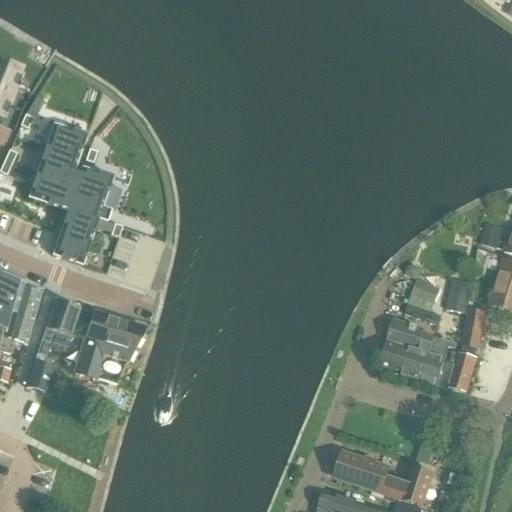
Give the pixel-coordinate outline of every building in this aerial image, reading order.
[(0,118),(3,119),(21,78),(0,69),(0,118)] [(25,118),(20,129),(27,132),(32,121),(25,118)] [(52,127),(27,201),(60,212),(60,211),(66,213),(51,258),(82,269),(98,222),(106,225),(107,223),(110,213),(106,211),(106,212),(102,211),(109,189),(108,188),(111,181),(103,178),(81,170),(78,178),(73,176),(83,147),(82,146),(85,139),(77,136),(78,135),(52,127)] [(89,152),(85,164),(92,166),(96,155),(89,152)] [(8,153),(3,164),(11,168),(16,157),(8,153)] [(3,164),(0,171),(0,175),(6,178),(11,168),(3,164)] [(114,227),(110,238),(117,241),(118,241),(121,229),(114,227)] [(503,254),(511,256),(511,233),(509,232),(503,254)] [(499,240),(484,235),(480,247),(496,251),(499,240)] [(476,275),(481,277),(487,258),(482,256),(476,275)] [(511,266),(502,263),(488,306),(511,314),(511,266)] [(408,269),(406,273),(408,277),(414,280),(418,278),(420,274),(418,270),(412,267),(408,269)] [(0,351),(17,285),(1,277),(0,278),(0,351)] [(445,312),(464,317),(471,287),(452,283),(445,312)] [(17,285),(0,351),(0,353),(9,357),(13,345),(25,348),(40,294),(17,285)] [(438,293),(415,285),(411,296),(434,304),(438,293)] [(79,311),(54,303),(36,357),(45,360),(53,335),(69,341),(79,311)] [(404,317),(425,324),(428,314),(407,307),(404,317)] [(462,348),(478,351),(485,316),(469,313),(462,348)] [(428,314),(425,324),(438,328),(441,318),(428,314)] [(145,333),(92,316),(73,375),(116,387),(122,369),(126,366),(145,333)] [(379,371),(402,378),(409,351),(415,353),(416,349),(417,348),(421,349),(425,336),(414,333),(415,329),(393,322),(386,346),(382,344),(380,346),(377,354),(379,356),(383,357),(379,371)] [(402,378),(437,388),(444,363),(442,362),(446,348),(452,350),(454,345),(425,336),(421,349),(417,348),(416,349),(415,353),(409,351),(402,378)] [(444,363),(437,388),(466,396),(476,361),(454,354),(451,365),(444,363)] [(33,364),(25,390),(44,397),(52,370),(33,364)] [(0,383),(5,385),(8,373),(0,370),(0,383)] [(335,480),(420,508),(431,477),(413,471),(408,487),(385,479),(388,472),(342,457),(335,480)] [(379,511),(323,495),(317,511),(379,511)] [(436,511),(449,511),(451,504),(440,501),(436,511)]
